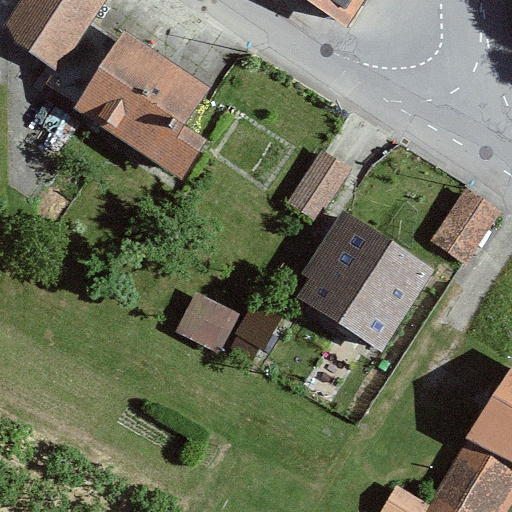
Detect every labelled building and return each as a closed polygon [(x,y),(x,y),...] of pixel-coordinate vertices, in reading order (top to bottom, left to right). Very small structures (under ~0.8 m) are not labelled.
[(102,0),(17,0),(0,26),(0,27),(57,66),(102,0)] [(312,0),(346,24),(362,0),(312,0)] [(210,90),(124,33),(76,104),(182,174),(202,145),(182,132),(210,90)] [(318,147),(292,201),(321,214),(346,160),(318,147)] [(464,183),(433,235),(471,258),(502,206),(464,183)] [(340,214),(294,289),(382,342),(428,267),(340,214)] [(199,286),(180,326),(223,347),(243,306),(199,286)] [(511,372),(429,511),(509,511),(511,507),(511,372)]
